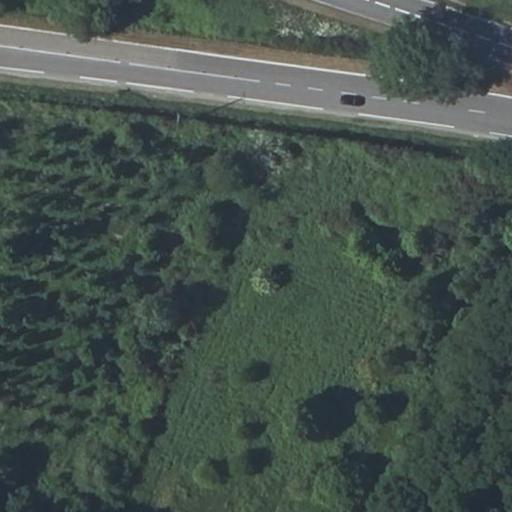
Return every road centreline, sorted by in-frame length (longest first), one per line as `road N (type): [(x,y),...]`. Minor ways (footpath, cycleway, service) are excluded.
road 1 (trunk): [(0,38),(315,83)]
road 2 (secondary): [(0,56),(315,83)]
road 3 (secondary): [(315,83),(511,121)]
road 4 (secondary): [(511,50),(358,0)]
